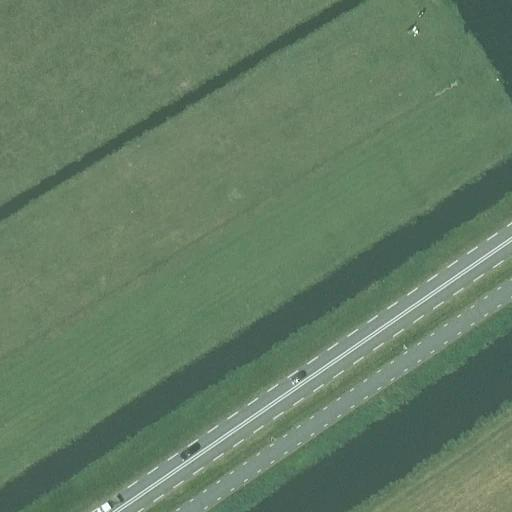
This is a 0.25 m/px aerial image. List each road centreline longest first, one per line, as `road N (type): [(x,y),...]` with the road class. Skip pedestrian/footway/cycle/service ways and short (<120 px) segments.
road 1 (secondary): [(118,511),(511,240)]
road 2 (unclassified): [(188,511),(511,289)]
